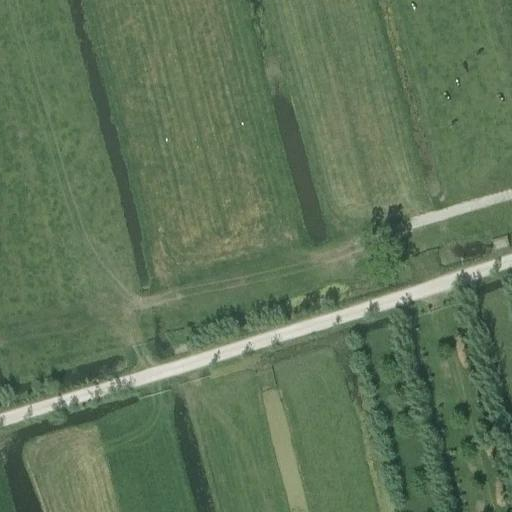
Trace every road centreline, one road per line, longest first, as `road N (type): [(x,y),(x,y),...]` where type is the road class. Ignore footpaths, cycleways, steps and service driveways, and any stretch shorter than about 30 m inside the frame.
road 1 (track): [(0,425),(511,261)]
road 2 (track): [(0,339),(183,294),(511,188)]
